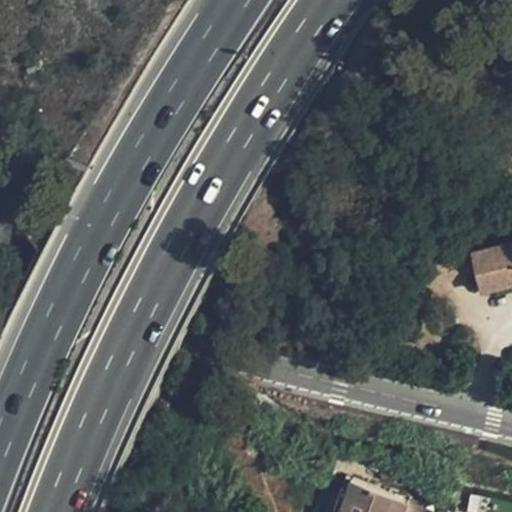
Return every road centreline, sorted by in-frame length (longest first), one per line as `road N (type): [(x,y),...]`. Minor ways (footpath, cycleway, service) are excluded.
road 1 (motorway): [(56,511),(159,280),(327,0)]
road 2 (residential): [(0,217),(26,261),(223,359),(511,426)]
road 3 (motorway): [(236,0),(137,156),(57,306),(0,439)]
